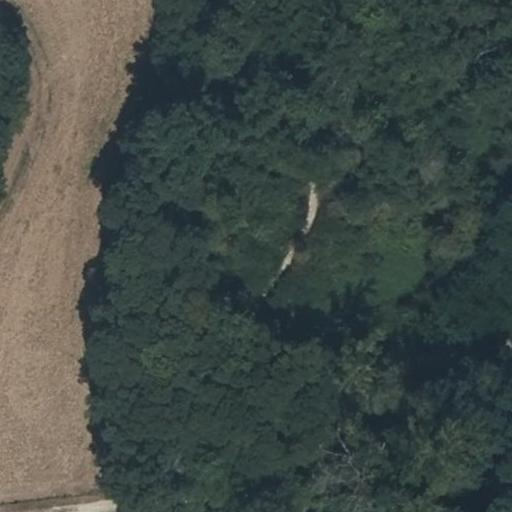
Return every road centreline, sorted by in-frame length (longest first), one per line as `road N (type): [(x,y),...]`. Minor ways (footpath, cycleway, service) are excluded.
road 1 (track): [(54,511),(236,473),(329,407),(511,331)]
road 2 (track): [(0,201),(34,71),(0,33)]
